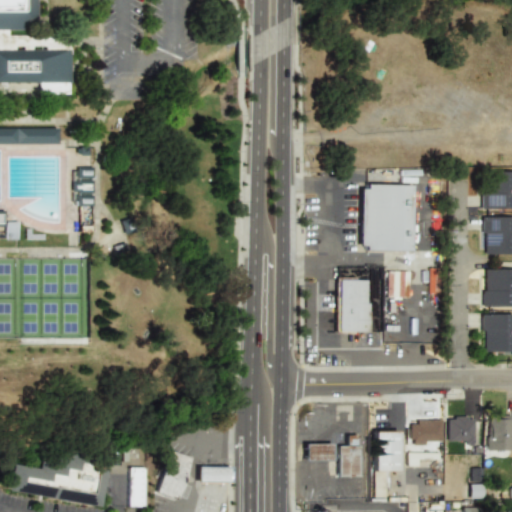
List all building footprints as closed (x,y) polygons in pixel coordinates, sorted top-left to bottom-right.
[(0,0),(0,28),(31,28),(31,0),(0,0)] [(65,49),(0,49),(0,81),(64,81),(65,49)] [(53,127),(0,127),(0,143),(53,143),(53,127)] [(479,209),(509,209),(509,172),(479,172),(479,209)] [(409,184),(356,184),(356,251),(409,251),(409,184)] [(511,254),(511,216),(478,216),(478,254),(511,254)] [(0,222),(0,226),(2,226),(2,240),(14,240),(14,222),(0,222)] [(511,268),(478,268),(478,306),(511,306),(511,268)] [(405,297),(405,271),(384,270),(384,297),(405,297)] [(334,332),(366,332),(366,278),(334,278),(334,332)] [(511,333),(511,313),(478,313),(478,352),(511,352),(511,333)] [(470,416),(444,416),(444,442),(470,442),(470,416)] [(511,449),(511,416),(483,417),(483,450),(511,449)] [(406,443),(439,443),(439,420),(406,420),(406,443)] [(369,497),(384,497),(384,471),(395,471),(395,430),(369,430),(369,497)] [(356,476),(356,438),(345,438),(345,445),(334,445),(334,476),(356,476)] [(301,442),(301,460),(326,460),(326,442),(301,442)] [(153,493),(175,500),(188,456),(165,450),(153,493)] [(95,505),(101,459),(37,451),(35,466),(6,462),(2,492),(95,505)] [(414,465),(414,458),(440,458),(441,453),(404,452),(403,465),(414,465)] [(225,481),(225,466),(194,466),(194,481),(225,481)] [(142,467),(126,467),(126,507),(142,507),(142,467)]
